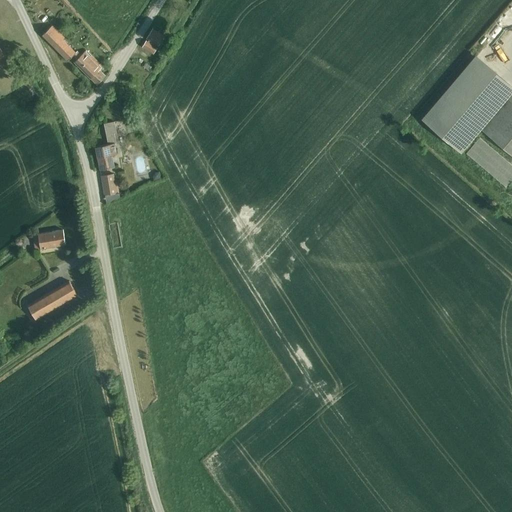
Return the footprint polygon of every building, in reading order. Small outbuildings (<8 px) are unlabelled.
[(67,61),(72,56),(76,53),(73,50),(62,40),(64,38),(52,26),(42,35),(67,61)] [(146,41),(142,47),(154,54),(157,48),(158,46),(159,46),(165,37),(152,29),(146,39),(149,40),(148,43),(146,41)] [(76,60),(74,62),(97,85),(105,77),(99,70),(100,70),(97,67),(100,65),(86,51),(81,55),(77,51),(76,53),(72,56),(76,60)] [(421,119),(461,152),(511,90),(511,87),(476,55),(421,119)] [(511,91),(481,129),(511,154),(511,91)] [(111,155),(116,154),(117,153),(115,144),(116,144),(114,134),(117,133),(114,122),(104,125),(109,145),(96,148),(100,170),(114,167),(111,155)] [(101,176),(104,196),(117,193),(119,192),(117,183),(117,179),(114,180),(113,174),(101,176)] [(40,249),(66,245),(63,230),(38,234),(40,249)] [(36,320),(78,296),(69,282),(28,306),(36,320)]
